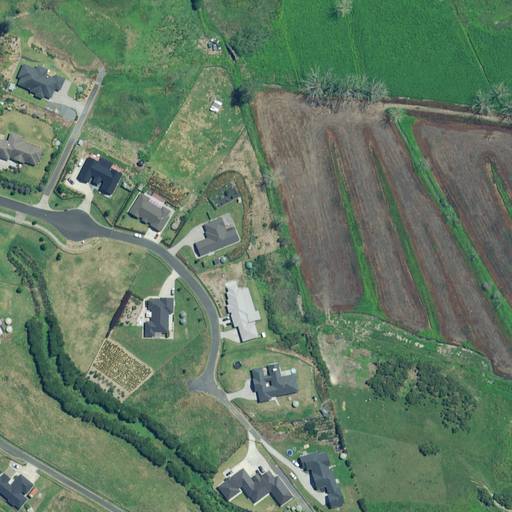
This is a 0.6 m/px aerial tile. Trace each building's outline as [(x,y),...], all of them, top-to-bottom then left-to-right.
[(37,70),(24,64),(19,76),(22,78),(19,84),(32,90),(31,91),(37,94),(37,95),(44,98),(45,95),(51,98),(56,88),(61,90),(66,79),(56,75),(55,78),(47,75),(49,70),(39,65),(37,70)] [(9,141),(0,138),(0,156),(10,160),(10,158),(25,163),(26,162),(36,165),(39,158),(40,159),(43,150),(26,144),(27,142),(22,140),(24,136),(12,132),(9,141)] [(100,162),(90,156),(79,177),(89,182),(93,175),(96,177),(94,182),(100,185),(102,180),(105,181),(102,188),(113,194),(123,173),(112,168),(111,170),(98,164),(100,162)] [(141,193),(130,212),(162,231),(170,217),(168,216),(171,211),(163,206),(161,209),(149,201),(151,199),(141,193)] [(196,243),(201,255),(240,239),(236,228),(228,232),(222,217),(205,224),(208,232),(206,232),(209,238),(196,243)] [(230,291),(228,292),(230,299),(229,300),(230,305),(228,305),(230,312),(231,312),(235,327),(239,326),(244,341),(257,337),(252,321),(262,319),(259,310),(257,311),(250,288),(243,290),(243,288),(240,289),(239,284),(229,287),(230,291)] [(174,313),(174,298),(161,298),(161,300),(150,300),(150,309),(152,309),(152,321),(146,321),(146,336),(155,336),(155,332),(169,332),(169,313),(174,313)] [(259,391),(261,401),(272,399),(272,396),(300,391),(296,374),(282,377),(279,364),(270,365),(272,376),(265,377),(263,367),(253,369),(257,391),(259,391)] [(339,487),(328,452),(320,454),(319,451),(301,457),(305,468),(308,467),(309,469),(312,468),(318,489),(328,486),(330,494),(329,494),(333,507),(347,503),(342,487),(339,487)] [(244,468),(220,487),(230,500),(245,489),(251,497),(252,496),(257,503),(272,492),(282,505),(294,496),(279,475),(276,477),(271,470),(264,475),(264,476),(262,478),(259,474),(254,478),(257,481),(255,483),(244,468)] [(0,469),(0,492),(21,509),(28,499),(21,493),(23,491),(27,494),(34,485),(21,474),(12,485),(8,483),(11,479),(0,469)]
